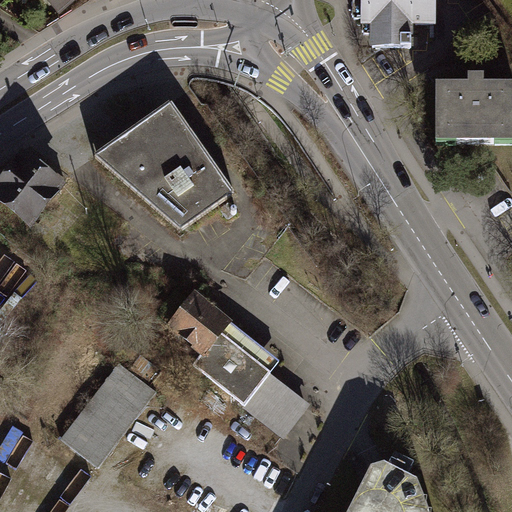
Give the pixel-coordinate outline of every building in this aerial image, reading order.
[(45,0),(59,15),(75,0),(45,0)] [(362,0),(363,29),(371,29),(372,50),(412,50),(412,29),(437,29),(436,0),(362,0)] [(511,87),(437,88),(437,149),(511,148),(511,87)] [(236,195),(171,103),(93,158),(181,234),(236,195)] [(0,200),(31,224),(65,181),(50,169),(46,174),(23,157),(0,187),(0,200)] [(0,284),(10,294),(29,273),(8,253),(0,262),(0,284)] [(221,333),(229,324),(195,297),(187,306),(177,298),(160,319),(203,354),(204,354),(221,333)] [(245,406),(283,436),(306,407),(268,377),(271,373),(221,333),(204,354),(203,354),(193,366),(244,407),(245,406)] [(61,440),(98,469),(157,394),(119,365),(61,440)] [(432,511),(428,499),(424,499),(418,481),(384,464),(371,469),(348,511),(432,511)]
